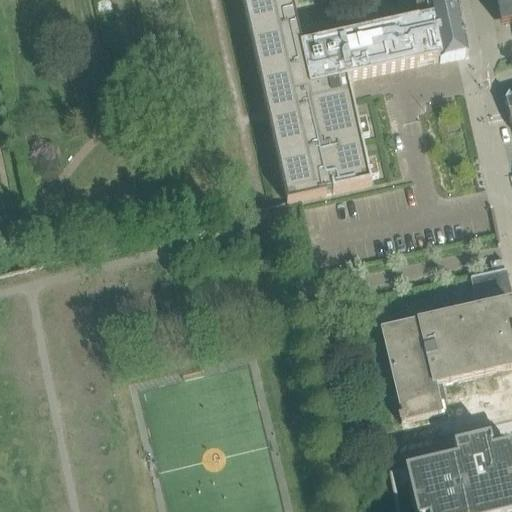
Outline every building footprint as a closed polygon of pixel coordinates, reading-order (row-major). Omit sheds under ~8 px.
[(351,96),(348,83),(311,91),(302,49),(290,0),(241,0),(287,206),(301,203),(326,197),(326,196),(332,195),(332,196),(341,194),(371,187),(351,96)] [(415,0),(421,23),(302,49),(311,91),(348,83),(432,65),(437,63),(439,63),(440,65),(468,58),(460,20),(461,20),(456,1),(456,0),(415,0)] [(511,0),(494,0),(495,1),(501,28),(506,27),(507,27),(511,25),(511,0)] [(503,264),(502,261),(501,262),(500,262),(490,264),(492,275),(504,272),(503,268),(502,264),(503,264)] [(486,275),(470,279),(478,311),(447,319),(429,323),(382,333),(384,343),(401,415),(402,421),(400,422),(401,427),(441,417),(438,402),(443,401),(440,388),(494,376),(511,371),(511,313),(510,303),(508,297),(511,297),(509,290),(505,274),(506,274),(506,272),(504,272),(492,275),(486,276),(486,275)] [(405,471),(389,474),(395,511),(511,511),(511,451),(511,446),(491,450),(491,446),(492,446),(490,438),(454,447),(456,459),(405,471)]
